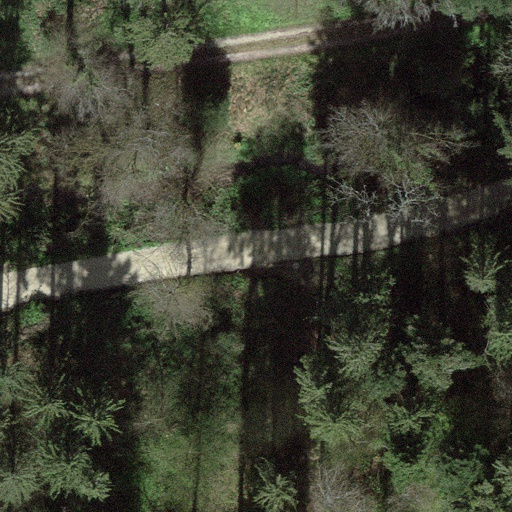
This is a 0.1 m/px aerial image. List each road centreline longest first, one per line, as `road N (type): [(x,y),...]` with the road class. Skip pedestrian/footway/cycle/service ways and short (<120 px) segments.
road 1 (track): [(0,296),(343,237),(511,196)]
road 2 (track): [(480,0),(329,36),(0,84)]
